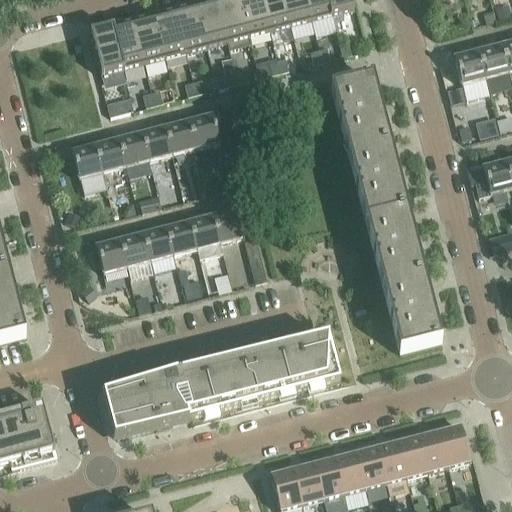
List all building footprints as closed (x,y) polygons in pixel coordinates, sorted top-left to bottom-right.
[(259,0),(244,0),(238,2),(251,51),(252,51),(250,44),(270,39),(259,0)] [(281,0),(259,0),(270,39),(290,34),(281,0)] [(304,0),(281,0),(290,34),(311,28),(304,0)] [(326,0),(304,0),(311,28),(332,23),(326,0)] [(350,0),(326,0),(332,23),(354,17),(350,0)] [(238,2),(217,7),(230,57),(251,51),(238,2)] [(217,7),(196,12),(207,55),(227,50),(229,57),(230,57),(217,7)] [(196,12),(175,18),(186,60),(207,55),(196,12)] [(492,17),(483,19),(486,31),(495,28),(492,17)] [(175,18),(154,23),(165,66),(186,60),(175,18)] [(154,23),(133,29),(144,71),(165,66),(154,23)] [(133,29),(112,34),(123,77),(144,71),(133,29)] [(112,34),(90,40),(101,82),(123,77),(112,34)] [(348,49),(340,51),(343,64),(352,61),(348,49)] [(511,49),(501,52),(509,80),(511,91),(511,49)] [(501,52),(478,58),(485,86),(509,80),(501,52)] [(327,54),(319,56),(322,69),(331,67),(327,54)] [(319,56),(310,58),(314,71),(322,69),(319,56)] [(485,86),(478,58),(454,64),(461,92),(485,86)] [(285,65),(277,67),(280,80),(289,78),(285,65)] [(277,67),(269,69),(272,82),(280,80),(277,67)] [(244,76),(235,78),(239,91),(247,88),(244,76)] [(235,78),(227,80),(230,93),(239,91),(235,78)] [(373,86),(331,96),(348,162),(390,152),(382,124),(386,119),(380,114),(373,86)] [(202,87),(193,89),(197,102),(205,99),(202,87)] [(193,89),(185,91),(188,104),(197,102),(193,89)] [(160,97),(151,99),(155,112),(163,110),(160,97)] [(151,99),(143,102),(146,114),(155,112),(151,99)] [(131,106),(108,112),(111,124),(134,118),(131,106)] [(212,122),(189,128),(196,156),(219,150),(220,150),(217,141),(214,130),(212,122)] [(511,122),(497,127),(500,139),(511,135),(511,122)] [(494,124),(476,129),(480,145),(499,140),(494,124)] [(225,127),(214,130),(217,141),(228,138),(225,127)] [(189,128),(165,134),(172,162),(196,156),(189,128)] [(469,132),(458,135),(462,147),(472,145),(469,132)] [(165,134),(142,140),(149,168),(172,162),(165,134)] [(220,150),(219,150),(220,152),(231,149),(228,138),(217,141),(220,150)] [(142,140),(119,146),(126,174),(149,168),(142,140)] [(119,146),(96,152),(103,180),(126,174),(119,146)] [(220,152),(223,163),(233,160),(231,149),(220,152)] [(103,180),(96,152),(72,159),(79,186),(103,180)] [(390,152),(348,162),(365,228),(407,217),(399,189),(403,185),(397,179),(390,152)] [(223,163),(225,174),(236,171),(233,160),(223,163)] [(486,188),(476,190),(479,205),(490,202),(511,196),(511,188),(507,168),(483,174),(486,188)] [(225,174),(228,184),(239,182),(236,171),(225,174)] [(242,193),(239,182),(228,184),(231,195),(242,193)] [(157,202),(139,207),(142,219),(160,215),(157,202)] [(128,210),(124,216),(126,222),(136,219),(133,209),(128,210)] [(237,217),(213,223),(220,251),(243,245),(244,245),(241,236),(239,224),(237,217)] [(407,217),(365,228),(383,294),(424,283),(417,256),(420,248),(414,246),(407,217)] [(68,218),(64,228),(77,234),(81,224),(68,218)] [(249,222),(239,224),(241,236),(252,233),(249,222)] [(213,223),(189,229),(199,266),(222,260),(220,251),(213,223)] [(189,229),(166,235),(174,263),(197,257),(189,229)] [(244,245),(243,245),(244,247),(255,244),(252,233),(241,236),(244,245)] [(166,235),(143,241),(150,269),(174,263),(166,235)] [(0,279),(8,277),(1,250),(4,242),(0,240),(0,279)] [(506,240),(489,245),(493,261),(495,261),(510,257),(506,240)] [(143,241),(120,247),(127,275),(150,269),(143,241)] [(244,247),(247,257),(258,255),(255,244),(244,247)] [(127,275),(120,247),(96,253),(103,281),(127,275)] [(247,257),(250,268),(260,266),(258,255),(247,257)] [(250,268),(252,279),(263,276),(260,266),(250,268)] [(186,276),(178,277),(182,291),(183,291),(189,289),(186,276)] [(252,279),(255,290),(266,287),(263,276),(252,279)] [(8,277),(0,279),(0,349),(25,343),(18,315),(21,307),(15,305),(8,277)] [(424,283),(383,294),(400,360),(441,349),(434,321),(437,313),(431,311),(424,283)] [(177,381),(102,403),(113,446),(189,428),(189,427),(203,424),(204,428),(220,424),(219,420),(241,414),(242,418),(258,414),(257,410),(279,404),(280,408),(296,404),(295,400),(308,396),(309,401),(325,396),(324,392),(341,387),(329,344),(177,381)] [(42,412),(0,422),(0,471),(10,469),(12,477),(56,465),(42,412)] [(461,433),(439,439),(448,475),(470,469),(461,433)] [(439,439),(418,444),(428,481),(448,475),(439,439)] [(418,444),(397,450),(407,486),(428,481),(418,444)] [(397,450),(376,455),(386,491),(407,486),(397,450)] [(376,455),(355,461),(365,497),(386,491),(376,455)] [(355,461),(335,466),(344,502),(365,497),(355,461)] [(335,466),(314,471),(323,508),(344,502),(335,466)] [(314,471),(293,477),(301,511),(305,511),(323,508),(314,471)] [(301,511),(293,477),(271,483),(278,511),(301,511)]
